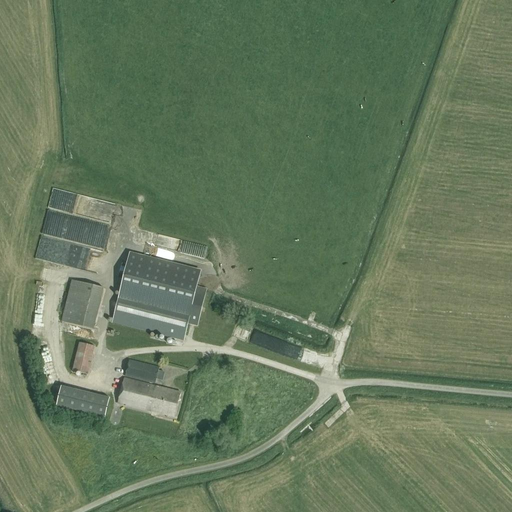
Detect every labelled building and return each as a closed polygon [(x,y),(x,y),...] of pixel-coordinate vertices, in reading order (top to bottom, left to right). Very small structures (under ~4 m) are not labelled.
[(54,231),(66,233),(68,220),(75,221),(77,213),(60,210),(58,221),(55,221),(54,231)] [(99,219),(95,239),(110,243),(111,238),(105,236),(106,230),(113,231),(115,222),(99,219)] [(41,251),(104,264),(108,246),(45,233),(41,251)] [(201,273),(156,262),(130,255),(113,324),(183,342),(188,324),(197,327),(207,290),(197,288),(201,273)] [(72,281),(62,322),(93,330),(104,289),(72,281)] [(248,343),(252,331),(237,325),(232,337),(248,343)] [(43,340),(53,335),(51,330),(41,334),(43,340)] [(79,344),(73,371),(88,376),(95,347),(79,344)] [(51,375),(59,372),(55,359),(57,359),(54,349),(45,351),(51,375)] [(130,361),(126,377),(155,385),(159,368),(130,361)] [(175,418),(181,393),(125,380),(119,404),(175,418)] [(110,399),(61,387),(56,407),(105,418),(110,399)]
